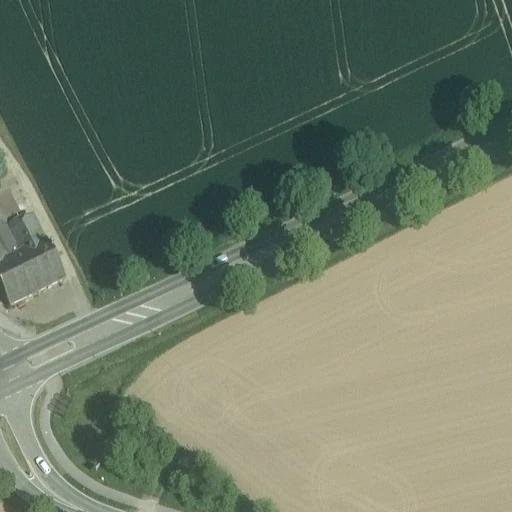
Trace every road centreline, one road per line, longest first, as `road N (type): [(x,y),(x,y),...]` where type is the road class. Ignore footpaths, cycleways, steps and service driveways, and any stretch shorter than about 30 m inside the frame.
road 1 (secondary): [(511,139),(0,377)]
road 2 (secondary): [(0,413),(30,477),(89,511)]
